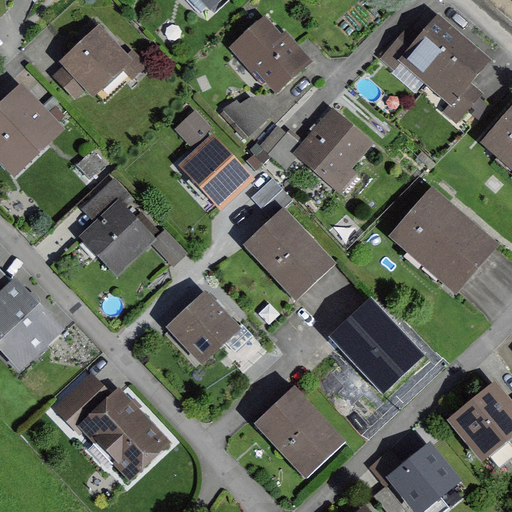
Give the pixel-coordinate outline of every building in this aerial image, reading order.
[(14,0),(25,10),(35,0),(14,0)] [(188,0),(205,18),(224,0),(188,0)] [(425,83),(465,37),(438,14),(420,36),(399,60),(401,62),(425,83)] [(262,21),(229,53),(272,98),(305,66),(262,21)] [(394,71),(401,62),(399,60),(420,36),(408,26),(380,58),(394,71)] [(94,31),(55,67),(61,73),(52,81),(72,102),(81,94),(88,102),(119,73),(127,82),(135,75),(94,31)] [(471,83),(491,60),(465,37),(425,83),(450,104),(452,106),(471,83)] [(483,93),(471,83),(452,106),(450,104),(442,112),(456,125),(483,93)] [(55,132),(14,90),(0,103),(0,171),(6,178),(55,132)] [(253,93),(227,112),(246,139),(273,120),(253,93)] [(511,104),(473,151),(511,184),(511,104)] [(195,150),(215,131),(197,111),(177,129),(195,150)] [(369,149),(327,113),(288,159),(339,202),(356,181),(348,174),(369,149)] [(210,141),(174,173),(214,217),(250,185),(210,141)] [(90,224),(72,244),(113,282),(149,244),(115,212),(125,201),(110,188),(83,217),(90,224)] [(493,249),(425,193),(383,244),(451,300),(493,249)] [(277,208),(238,250),(292,300),(331,258),(277,208)] [(163,235),(146,254),(169,275),(186,256),(163,235)] [(59,338),(8,286),(0,293),(0,366),(15,382),(59,338)] [(197,295),(162,333),(199,367),(234,329),(197,295)] [(418,354),(370,310),(335,348),(383,392),(418,354)] [(248,330),(228,347),(245,367),(265,351),(248,330)] [(99,392),(88,378),(47,412),(59,426),(99,392)] [(511,414),(488,386),(443,424),(477,464),(511,434),(511,414)] [(163,441),(115,391),(75,430),(123,480),(163,441)] [(297,393),(257,436),(306,481),(345,438),(297,393)] [(420,511),(454,483),(426,451),(385,486),(408,511),(420,511)]
